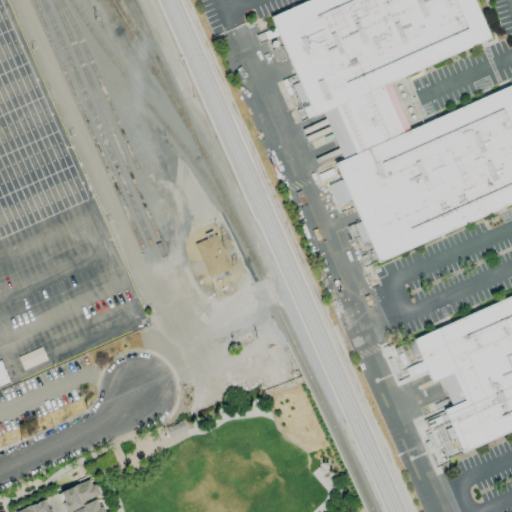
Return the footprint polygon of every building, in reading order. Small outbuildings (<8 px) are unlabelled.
[(511,206),(511,87),(406,127),(388,79),(487,43),(471,0),(296,0),(269,10),(295,83),(291,84),(298,103),(307,100),(313,116),(323,112),(340,160),(334,162),(340,180),(327,184),(335,206),(350,200),(358,222),(352,224),(359,242),(368,239),(374,257),(511,206)] [(208,278),(230,269),(213,230),(204,234),(205,238),(193,244),(208,278)] [(511,427),(511,295),(409,334),(420,362),(405,368),(409,378),(425,372),(429,382),(438,379),(450,408),(423,419),(430,438),(436,436),(439,446),(442,445),(445,453),(511,427)] [(17,357),(23,371),(46,361),(40,347),(17,357)] [(0,385),(8,382),(0,362),(0,385)] [(57,492),(65,511),(101,511),(95,497),(97,496),(90,479),(57,492)] [(50,511),(45,499),(12,511),(50,511)]
